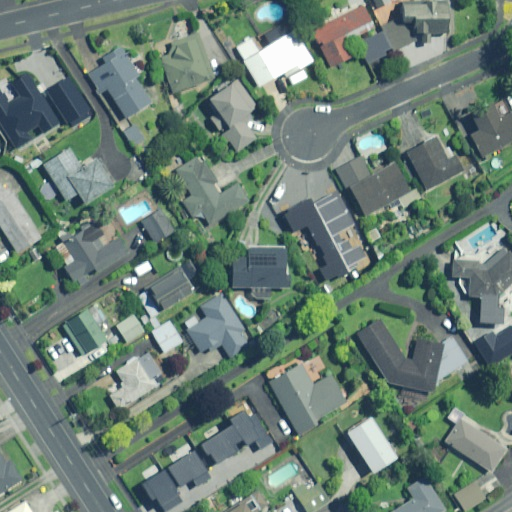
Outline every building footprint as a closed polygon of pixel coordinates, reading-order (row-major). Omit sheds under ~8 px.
[(391,3),(389,0),(373,0),(378,10),(391,3)] [(413,34),(422,34),(422,45),(431,46),(432,34),(449,35),(450,5),(402,4),(401,20),(384,27),(393,52),(416,43),(413,34)] [(355,57),(347,41),(371,30),(368,23),(373,21),(365,5),(312,30),(330,68),(355,57)] [(236,51),(243,62),(259,88),(283,73),(286,78),(312,62),(294,32),(263,50),(256,39),(236,51)] [(216,79),(200,33),(171,43),(174,52),(160,56),(173,94),(216,79)] [(364,45),(360,47),(367,64),(387,55),(386,53),(391,51),(385,36),(375,41),(373,36),(362,41),(364,45)] [(139,76),(122,48),(102,60),(104,65),(89,74),(100,93),(107,89),(126,120),(152,103),(136,78),(139,76)] [(57,141),(85,124),(71,102),(55,112),(31,73),(8,87),(16,100),(0,110),(0,114),(5,123),(0,125),(0,130),(14,152),(28,143),(23,134),(44,121),(57,141)] [(258,109),(239,80),(209,100),(203,104),(236,153),(257,139),(243,119),(258,109)] [(511,115),(501,122),(494,108),(473,119),(480,132),(472,137),(484,159),(511,143),(511,115)] [(146,140),(136,124),(123,133),(133,148),(146,140)] [(449,161),(437,138),(408,153),(428,192),(464,173),(456,157),(449,161)] [(82,169),(69,149),(43,166),(66,202),(77,194),(84,205),(113,187),(96,160),(82,169)] [(219,183),(202,156),(177,172),(193,197),(183,203),(193,218),(206,220),(210,226),(252,200),(241,183),(219,196),(213,186),(219,183)] [(373,177),(363,158),(338,172),(347,190),(350,188),(365,216),(411,191),(397,164),(373,177)] [(15,195),(0,185),(0,226),(17,254),(41,239),(15,195)] [(359,238),(338,199),(313,212),(320,224),(297,236),(312,264),(359,238)] [(163,210),(141,222),(154,245),(176,232),(163,210)] [(104,234),(97,222),(57,246),(69,265),(65,268),(74,283),(96,270),(97,273),(123,258),(128,265),(143,256),(130,233),(110,244),(104,234)] [(287,247),(248,247),(248,259),(233,259),(232,288),(291,289),(291,276),(287,276),(287,247)] [(453,253),(450,278),(459,279),(458,284),(469,298),(480,298),(480,325),(504,325),(504,309),(499,309),(499,296),(511,285),(511,255),(506,248),(493,258),(453,253)] [(191,290),(195,288),(185,272),(182,274),(179,269),(138,295),(152,318),(193,293),(191,290)] [(198,324),(194,317),(185,323),(189,329),(187,331),(201,353),(210,348),(212,351),(222,345),(232,361),(250,349),(240,333),(244,331),(222,294),(201,307),(207,318),(198,324)] [(84,357),(108,341),(99,327),(105,324),(94,307),(64,327),(84,357)] [(144,333),(134,315),(117,326),(128,343),(144,333)] [(162,327),(156,318),(150,322),(156,331),(152,333),(165,353),(182,343),(170,322),(162,327)] [(405,359),(380,320),(357,335),(388,384),(434,393),(436,383),(468,361),(452,338),(443,345),(418,339),(414,359),(405,359)] [(465,333),(473,345),(487,367),(511,350),(511,324),(495,336),(492,332),(484,337),(476,325),(465,333)] [(116,372),(122,381),(110,388),(114,394),(110,397),(119,411),(157,386),(153,379),(162,374),(147,351),(116,372)] [(314,385),(302,365),(269,385),(299,436),(318,425),(316,423),(348,404),(330,375),(314,385)] [(447,419),(457,426),(446,443),(490,473),(505,450),(461,421),(465,414),(455,408),(447,419)] [(396,459),(370,417),(346,432),(372,474),(396,459)] [(216,464),(202,443),(176,459),(178,463),(161,474),(175,495),(198,480),(196,477),(216,464)] [(273,447),(268,450),(264,444),(252,452),(259,461),(268,455),(272,461),(280,456),(273,447)] [(6,463),(0,453),(0,497),(23,484),(9,461),(6,463)] [(231,484),(221,467),(197,482),(208,498),(231,484)] [(444,511),(446,511),(425,478),(407,489),(414,500),(395,511),(444,511)] [(292,489),(299,499),(307,511),(315,511),(331,501),(321,485),(313,489),(307,479),(292,489)] [(465,511),(487,498),(476,481),(454,495),(465,511)] [(260,511),(269,507),(258,491),(224,511),(260,511)] [(31,511),(25,503),(10,511),(31,511)]
